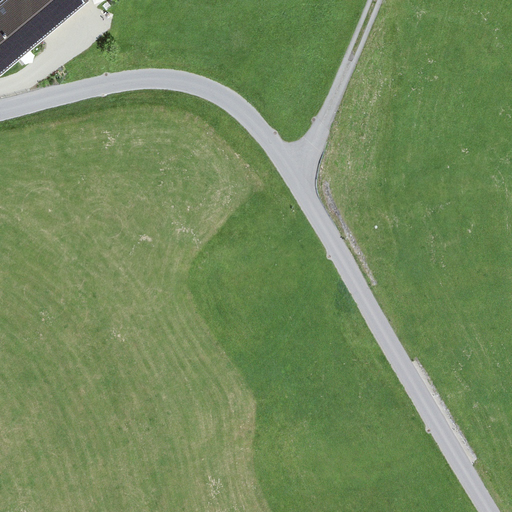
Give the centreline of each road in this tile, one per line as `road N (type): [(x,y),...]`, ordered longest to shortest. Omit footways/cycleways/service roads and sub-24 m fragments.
road 1 (track): [(295,171),(489,511)]
road 2 (track): [(0,107),(112,82),(164,78),(212,88),(295,171)]
road 3 (track): [(295,171),(315,146),(376,0)]
